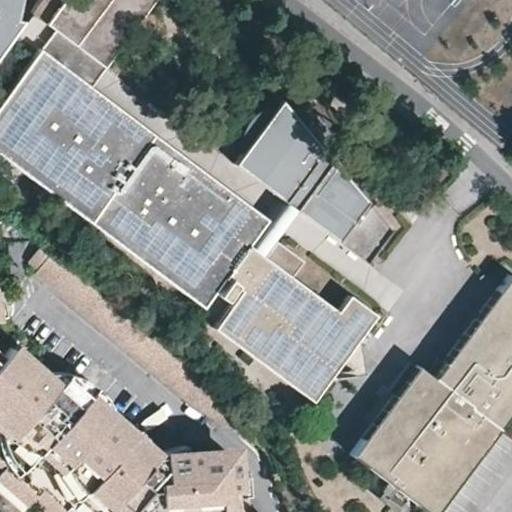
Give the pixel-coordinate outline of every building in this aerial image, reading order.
[(0,0),(0,54),(36,0),(0,0)] [(53,29),(104,68),(155,0),(62,0),(45,24),(53,29)] [(53,29),(39,48),(90,87),(104,68),(53,29)] [(90,87),(39,48),(0,100),(0,155),(200,306),(222,276),(227,279),(216,293),(225,300),(235,286),(240,289),(212,325),(306,379),(331,371),(360,332),(373,314),(346,294),(335,309),(291,277),(303,261),(275,240),(263,256),(247,244),(265,219),(90,87)] [(95,89),(131,108),(141,90),(104,71),(95,89)] [(242,152),(233,164),(390,280),(415,248),(333,154),(333,149),(333,148),(333,145),(333,141),(332,136),(331,131),(329,128),(329,126),(327,123),(325,120),(324,118),(321,115),(319,113),(316,111),(314,109),(310,107),(306,105),(304,104),(297,102),(293,101),(289,101),(284,100),(279,101),(275,102),(272,103),(267,105),(262,108),(258,112),(252,117),(250,120),(248,124),(247,126),(245,129),(244,132),(243,135),(243,137),(242,141),(241,146),(242,152)] [(207,412),(214,403),(220,394),(51,257),(35,276),(205,414),(207,412)] [(415,364),(348,453),(426,511),(432,511),(507,413),(511,417),(511,277),(507,274),(431,376),(415,364)] [(365,371),(360,332),(331,371),(338,376),(365,371)] [(0,450),(1,452),(14,463),(5,473),(4,475),(38,503),(47,511),(248,511),(247,467),(227,452),(192,452),(171,452),(171,456),(159,456),(134,436),(110,415),(66,378),(58,387),(45,376),(12,348),(0,361),(0,450)] [(49,372),(45,376),(58,387),(66,378),(69,375),(60,373),(49,372)] [(76,377),(69,375),(66,378),(110,415),(112,413),(108,404),(106,399),(101,392),(98,389),(97,387),(94,385),(91,383),(87,381),(83,379),(76,377)] [(233,420),(214,403),(207,412),(228,427),(233,420)] [(140,430),(134,436),(159,456),(156,449),(153,444),(150,440),(145,435),(140,430)] [(166,451),(159,456),(171,456),(171,452),(192,452),(190,442),(187,443),(184,443),(178,446),(172,447),(166,451)] [(0,453),(0,468),(5,473),(14,463),(1,452),(0,453)] [(0,482),(31,510),(38,503),(4,475),(0,478),(0,482)]
